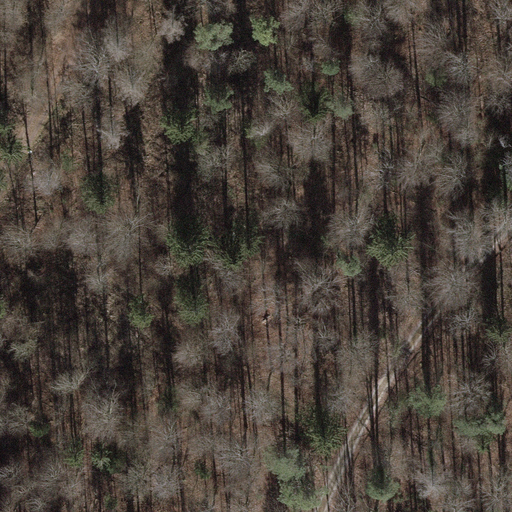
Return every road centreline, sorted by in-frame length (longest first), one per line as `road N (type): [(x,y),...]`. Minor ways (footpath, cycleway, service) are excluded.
road 1 (track): [(511,218),(364,415),(323,511)]
road 2 (track): [(0,168),(80,0)]
